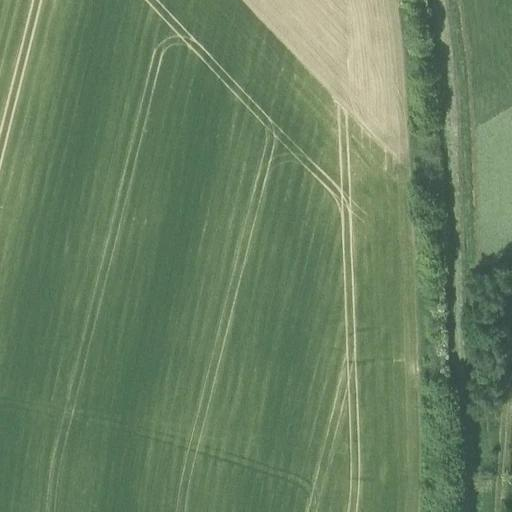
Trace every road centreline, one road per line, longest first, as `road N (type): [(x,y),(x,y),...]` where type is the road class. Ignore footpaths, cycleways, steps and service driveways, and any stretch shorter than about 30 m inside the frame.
road 1 (track): [(460,511),(436,0)]
road 2 (track): [(497,511),(511,375)]
